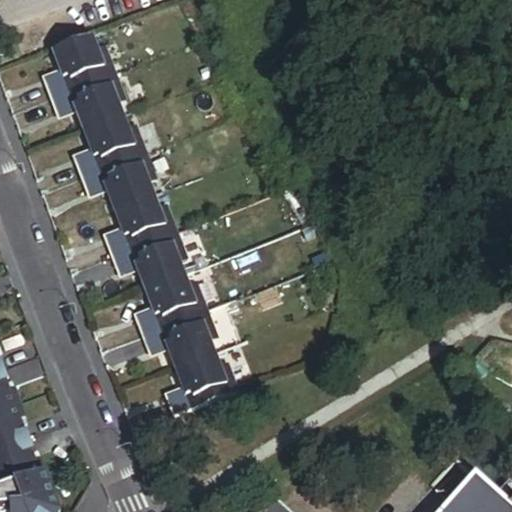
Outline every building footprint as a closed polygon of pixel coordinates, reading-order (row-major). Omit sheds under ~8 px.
[(49,103),(114,78),(104,50),(96,53),(91,40),(52,55),(62,81),(43,88),(49,103)] [(114,78),(49,103),(54,117),(73,110),(83,135),(122,120),(117,107),(124,105),(114,78)] [(122,120),(83,135),(92,160),(74,167),(79,182),(144,157),(134,130),(126,133),(122,120)] [(155,184),(144,157),(79,182),(85,196),(104,189),(113,215),(152,200),(147,187),(155,184)] [(157,212),(152,200),(113,215),(123,239),(104,247),(110,261),(175,236),(164,209),(157,212)] [(134,269),(143,294),(182,279),(177,266),(185,263),(175,236),(110,261),(115,276),(134,269)] [(134,326),(140,341),(205,316),(195,289),(187,292),(182,279),(143,294),(153,319),(134,326)] [(215,343),(205,316),(140,341),(145,355),(164,348),(174,373),(213,359),(208,346),(215,343)] [(0,511),(58,511),(0,353),(0,511)] [(217,371),(213,359),(174,373),(183,398),(164,405),(170,421),(235,396),(225,368),(217,371)] [(509,511),(475,481),(448,511),(509,511)] [(285,511),(275,502),(266,511),(285,511)]
